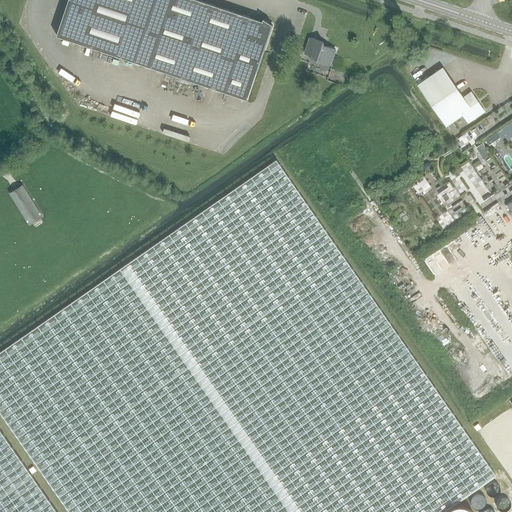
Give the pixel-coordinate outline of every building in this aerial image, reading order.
[(262,22),(197,0),(68,0),(56,36),(247,100),(272,25),(263,19),(262,22)] [(322,45),(323,42),(310,38),(304,54),(311,56),(310,59),(330,66),(335,49),(322,45)] [(485,111),(471,92),(463,97),(442,68),(418,85),(446,126),(462,115),(468,123),(485,111)] [(110,81),(108,87),(133,95),(135,89),(110,81)] [(511,118),(503,125),(509,134),(511,132),(511,118)] [(498,146),(500,135),(490,133),(488,144),(498,146)] [(0,511),(443,511),(496,476),(276,160),(0,352),(0,511)] [(459,174),(466,189),(475,184),(481,197),(490,192),(477,165),(459,174)] [(28,225),(42,217),(22,185),(9,194),(28,225)] [(487,219),(504,210),(499,202),(483,211),(487,219)]
